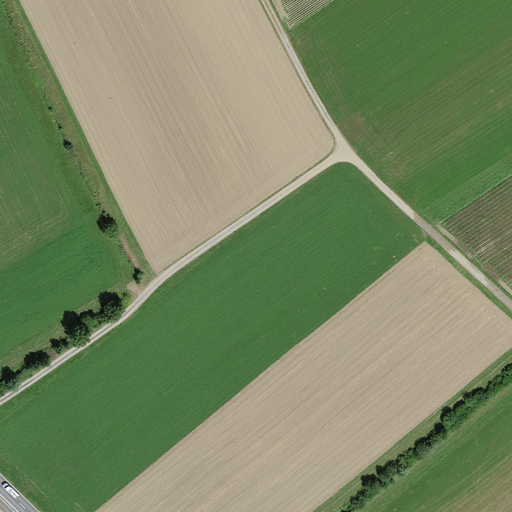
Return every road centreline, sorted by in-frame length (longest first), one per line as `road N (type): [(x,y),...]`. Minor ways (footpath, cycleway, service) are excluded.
road 1 (track): [(511,308),(344,151),(0,398)]
road 2 (track): [(344,151),(265,0)]
